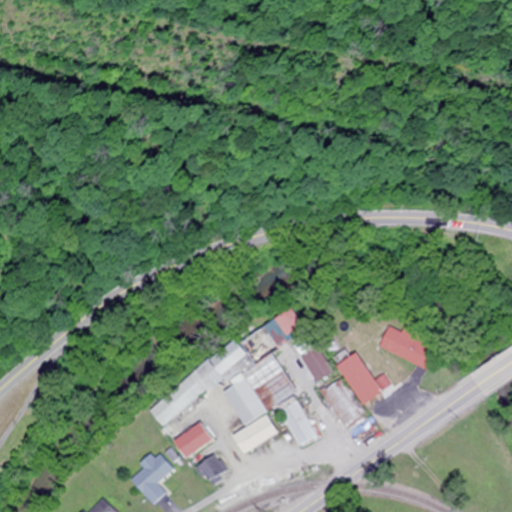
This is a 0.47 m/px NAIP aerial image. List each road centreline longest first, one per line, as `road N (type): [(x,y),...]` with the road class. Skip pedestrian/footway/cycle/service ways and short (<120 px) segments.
road 1 (secondary): [(0,386),(125,286),(198,252),(343,217),(431,216),(511,229)]
road 2 (residential): [(366,466),(347,457),(277,466),(189,511)]
road 3 (secondary): [(336,486),(480,387)]
road 4 (residential): [(0,440),(75,320)]
